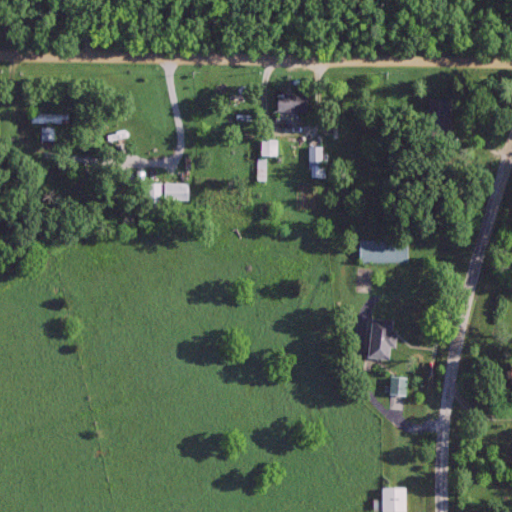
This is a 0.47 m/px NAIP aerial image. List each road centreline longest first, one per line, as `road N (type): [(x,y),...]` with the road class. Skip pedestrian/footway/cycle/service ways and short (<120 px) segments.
road 1 (residential): [(0,52),(511,61)]
road 2 (residential): [(511,149),(482,235),(450,375),(444,511)]
